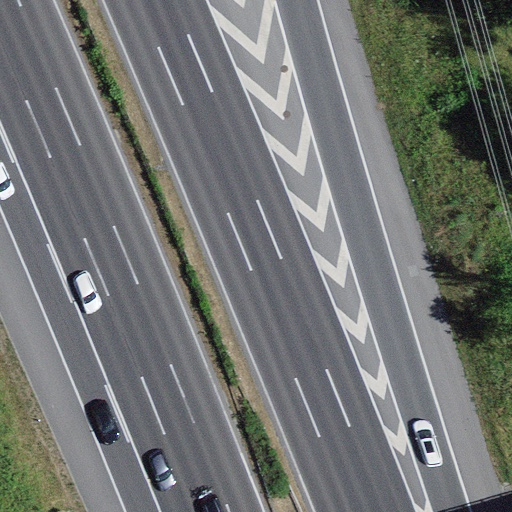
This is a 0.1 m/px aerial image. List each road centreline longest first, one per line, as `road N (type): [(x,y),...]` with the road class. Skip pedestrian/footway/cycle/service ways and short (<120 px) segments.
road 1 (motorway): [(367,511),(155,0)]
road 2 (motorway): [(450,511),(298,0)]
road 3 (motorway): [(13,26),(212,511)]
